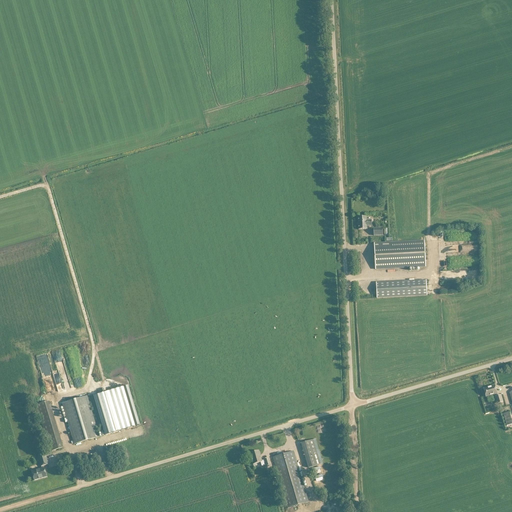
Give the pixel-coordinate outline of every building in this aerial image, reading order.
[(360,217),(358,217),(358,230),(367,229),(367,226),(372,225),(371,220),(366,221),(366,217),(364,217),(364,216),(360,217)] [(424,241),(379,243),(374,244),(375,270),(426,267),(424,241)] [(377,298),(427,295),(426,281),(376,283),(377,298)] [(128,385),(93,396),(105,435),(140,425),(128,385)] [(503,402),(502,400),(501,395),(497,396),(496,394),(497,394),(495,387),(488,388),(488,387),(483,389),(486,397),(494,395),(497,404),(503,402)] [(99,437),(98,432),(87,396),(62,403),(75,444),(99,437)] [(63,448),(62,443),(49,401),(36,405),(50,452),(63,448)] [(511,421),(509,412),(503,414),(507,426),(511,424),(511,421)] [(315,439),(313,440),(301,443),(309,468),(323,464),(315,439)] [(250,453),(251,458),(253,465),(261,462),(262,466),(266,465),(267,467),(271,466),(268,459),(264,460),(265,461),(262,462),(259,451),(250,453)] [(275,464),(288,508),(308,502),(293,451),(273,457),(274,460),(271,461),(273,465),(275,464)] [(42,469),(31,472),(34,481),(47,477),(44,468),(43,466),(48,464),(45,453),(38,455),(41,466),(42,469)]
